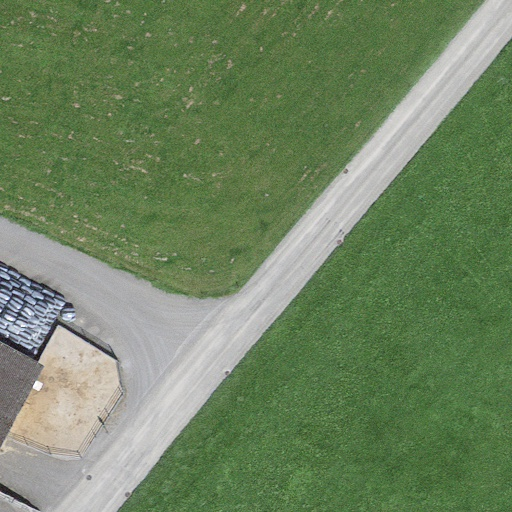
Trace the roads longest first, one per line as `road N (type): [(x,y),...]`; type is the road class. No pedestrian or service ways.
road 1 (residential): [(96,511),(510,0)]
road 2 (track): [(0,244),(212,366)]
